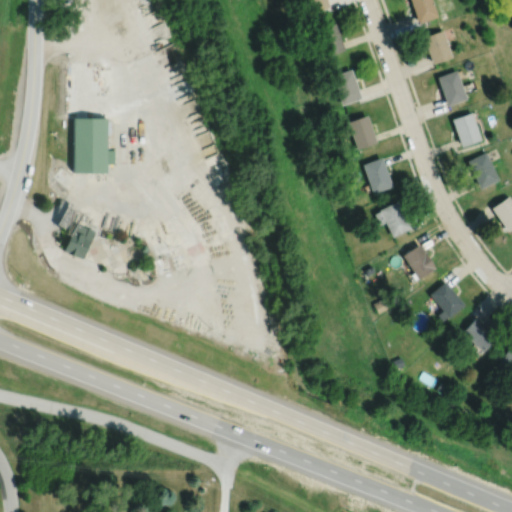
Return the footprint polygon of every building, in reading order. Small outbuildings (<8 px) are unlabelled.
[(328,7),(325,0),(304,0),(309,13),(328,7)] [(436,16),(430,0),(409,0),(416,22),(436,16)] [(318,28),(327,55),(343,50),(334,23),(318,28)] [(422,36),(430,63),(450,57),(441,29),(422,36)] [(359,98),(350,69),(330,75),(340,104),(359,98)] [(443,104),(463,100),(457,70),(437,75),(443,104)] [(479,139),(470,112),(450,119),(459,146),(479,139)] [(355,148),(375,142),(366,115),(346,121),(355,148)] [(71,118),(72,173),(105,173),(105,164),(113,164),(113,149),(105,149),(105,118),(71,118)] [(466,159),(477,188),(496,180),(485,152),(466,159)] [(370,193),(390,186),(381,157),(361,163),(370,193)] [(511,217),(507,210),(511,207),(511,203),(508,196),(490,206),(504,231),(511,226),(511,217)] [(409,228),(396,200),(372,212),(378,225),(384,222),(390,237),(409,228)] [(62,251),(81,259),(93,231),(74,223),(62,251)] [(416,279),(434,267),(418,243),(400,254),(416,279)] [(463,305),(444,280),(427,293),(440,310),(435,314),(441,322),(463,305)] [(493,341),(476,318),(461,329),(477,352),(493,341)] [(496,361),(511,374),(511,347),(510,346),(496,361)]
